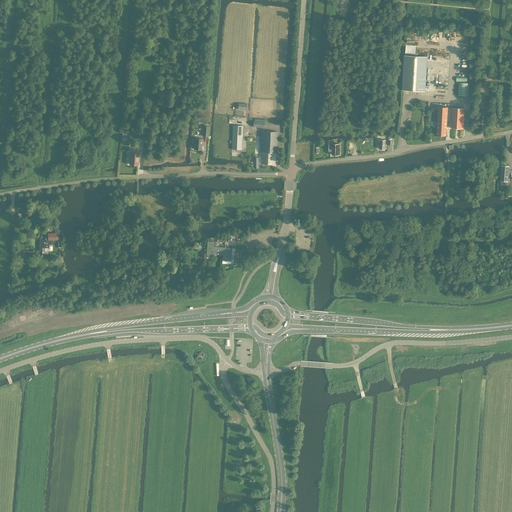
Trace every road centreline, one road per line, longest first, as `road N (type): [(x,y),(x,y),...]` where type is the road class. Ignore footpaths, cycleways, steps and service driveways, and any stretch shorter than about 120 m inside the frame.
road 1 (unclassified): [(0,371),(134,340),(203,338),(227,360)]
road 2 (unclassified): [(511,336),(393,343),(348,364),(323,364)]
road 3 (unclassified): [(290,169),(113,178)]
road 4 (tertiary): [(290,169),(304,0)]
road 5 (unclassified): [(271,511),(270,458),(228,388),(227,360)]
road 6 (unclassified): [(445,142),(290,169)]
road 7 (secondary): [(280,511),(265,372)]
road 8 (primary): [(304,329),(438,330)]
road 9 (primary): [(438,330),(305,315)]
road 10 (track): [(389,405),(411,404),(423,390),(450,382),(511,372)]
road 11 (primary): [(216,314),(92,333)]
road 12 (primary): [(92,333),(216,328)]
